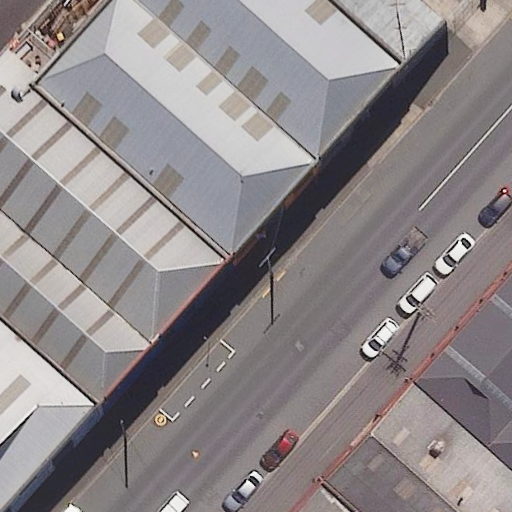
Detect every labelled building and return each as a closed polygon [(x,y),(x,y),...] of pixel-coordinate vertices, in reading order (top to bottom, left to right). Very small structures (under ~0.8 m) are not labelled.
[(456,27),(426,0),(127,0),(68,66),(45,91),(242,266),(456,27)] [(0,315),(110,413),(242,266),(45,91),(68,66),(37,38),(1,78),(0,79),(0,315)] [(511,266),(417,373),(511,457),(511,266)] [(0,511),(22,511),(110,413),(0,315),(0,511)] [(511,511),(511,457),(417,373),(292,511),(511,511)]
